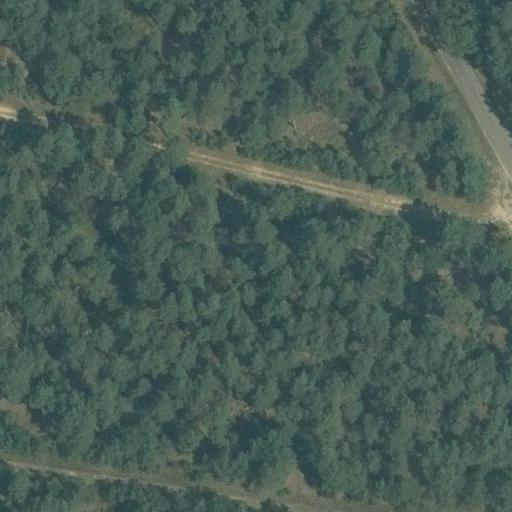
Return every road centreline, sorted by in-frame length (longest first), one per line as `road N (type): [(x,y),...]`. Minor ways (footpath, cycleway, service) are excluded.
road 1 (track): [(0,112),(446,215),(511,219)]
road 2 (track): [(0,466),(309,511)]
